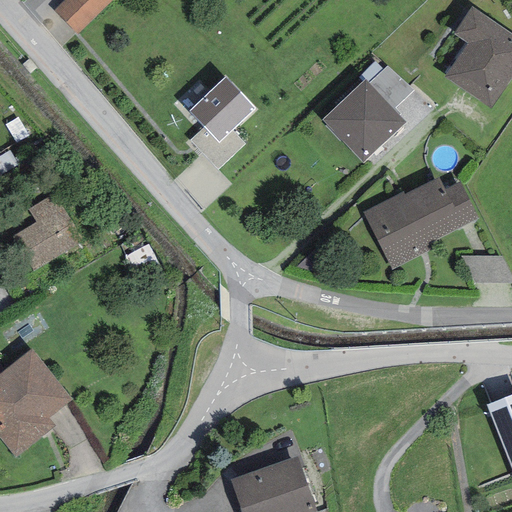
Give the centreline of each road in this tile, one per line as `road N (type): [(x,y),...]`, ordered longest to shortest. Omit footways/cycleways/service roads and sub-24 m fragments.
road 1 (residential): [(0,1),(241,277)]
road 2 (residential): [(231,371),(170,457),(0,506)]
road 3 (residential): [(511,356),(398,356),(231,371)]
road 4 (residential): [(511,312),(405,313),(241,277)]
